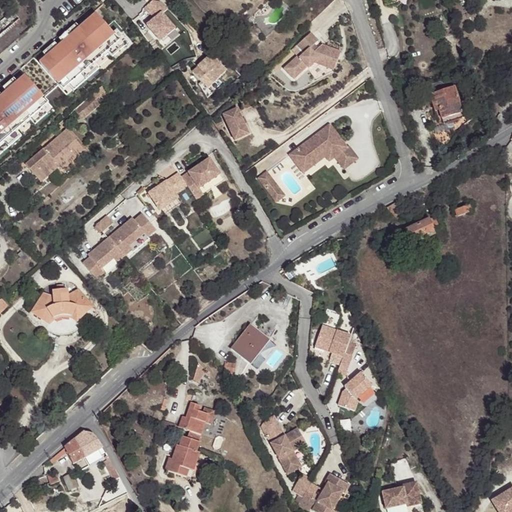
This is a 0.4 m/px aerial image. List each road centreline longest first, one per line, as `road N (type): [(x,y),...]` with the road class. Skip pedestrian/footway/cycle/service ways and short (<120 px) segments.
road 1 (residential): [(88,416),(179,333),(271,273),(292,242),(411,177)]
road 2 (unknown): [(284,253),(223,151),(208,142),(193,144),(117,209)]
road 3 (residential): [(411,177),(355,0)]
